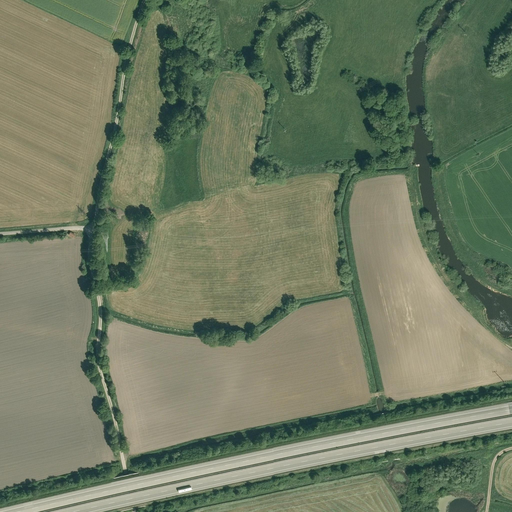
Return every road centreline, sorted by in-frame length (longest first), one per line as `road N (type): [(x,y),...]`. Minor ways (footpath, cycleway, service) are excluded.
road 1 (track): [(141,0),(105,147),(91,256),(101,310),(98,359),(132,511)]
road 2 (motorway): [(511,407),(6,511)]
road 3 (motorway): [(70,511),(511,421)]
